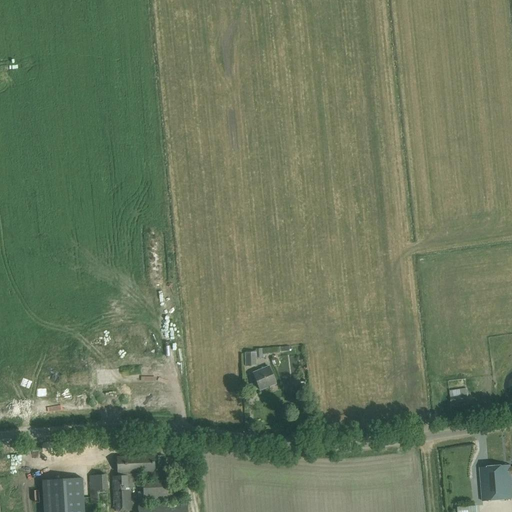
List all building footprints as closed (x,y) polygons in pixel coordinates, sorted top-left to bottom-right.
[(245,366),(256,366),(256,353),(245,353),(245,366)] [(260,390),(276,383),(269,366),(253,373),(260,390)] [(451,404),(468,401),(467,396),(451,398),(451,404)] [(153,456),(141,456),(117,457),(117,476),(113,477),(114,510),(130,510),(129,488),(134,487),(133,471),(141,471),(141,472),(153,472),(153,456)] [(511,467),(510,467),(510,466),(480,468),(483,502),(511,499),(511,488),(511,475),(511,474),(511,467)] [(89,511),(106,511),(107,503),(106,475),(88,476),(89,511)] [(84,511),(83,477),(42,479),(43,511),(84,511)] [(170,499),(183,498),(182,480),(169,480),(142,481),(143,491),(138,492),(138,499),(143,499),(143,503),(170,501),(170,499)] [(185,511),(185,502),(138,504),(137,511),(185,511)] [(459,511),(469,511),(470,507),(474,507),(474,503),(460,503),(459,511)]
